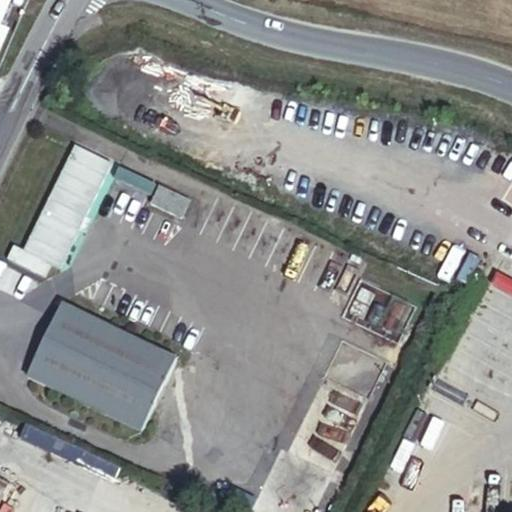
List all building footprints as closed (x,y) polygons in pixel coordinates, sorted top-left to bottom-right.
[(110,169),(75,152),(27,257),(62,274),(110,169)] [(119,168),(115,179),(151,192),(155,181),(119,168)] [(180,218),(189,199),(158,185),(150,204),(180,218)] [(103,272),(89,299),(232,369),(245,342),(103,272)] [(149,433),(181,362),(64,310),(33,379),(149,433)] [(511,442),(492,457),(511,484),(511,442)] [(0,511),(94,511),(95,510),(0,469),(0,511)]
